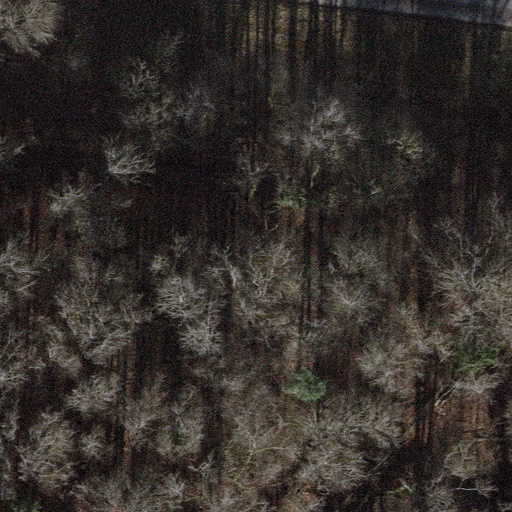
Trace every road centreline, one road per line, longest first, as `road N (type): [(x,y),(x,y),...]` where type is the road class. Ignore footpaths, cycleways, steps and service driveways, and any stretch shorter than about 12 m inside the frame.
road 1 (track): [(511,187),(0,138)]
road 2 (track): [(0,452),(109,511)]
